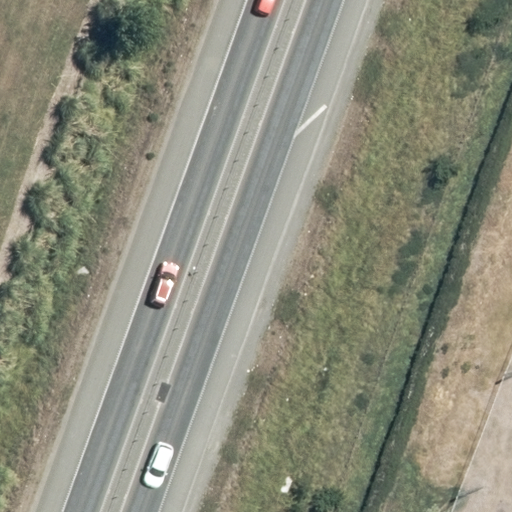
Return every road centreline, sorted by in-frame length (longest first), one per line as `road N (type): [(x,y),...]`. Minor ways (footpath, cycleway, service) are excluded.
road 1 (trunk): [(318,0),(132,511)]
road 2 (trunk): [(52,511),(232,0)]
road 3 (motorway): [(0,275),(97,0)]
